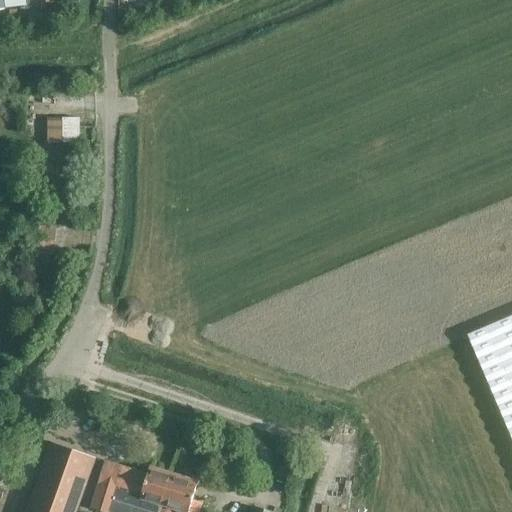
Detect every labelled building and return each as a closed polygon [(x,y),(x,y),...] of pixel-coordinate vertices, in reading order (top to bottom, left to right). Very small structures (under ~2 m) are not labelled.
[(25,0),(0,0),(0,8),(26,5),(25,0)] [(54,254),(55,226),(32,225),(30,252),(54,254)] [(511,315),(467,335),(511,442),(511,315)] [(77,511),(97,456),(50,439),(24,511),(77,511)] [(160,505),(170,473),(150,467),(148,474),(105,461),(95,486),(96,486),(89,509),(98,511),(109,511),(113,500),(150,511),(158,511),(160,506),(160,505)] [(160,505),(160,506),(179,511),(198,511),(201,502),(191,499),(196,481),(170,473),(160,505)]
